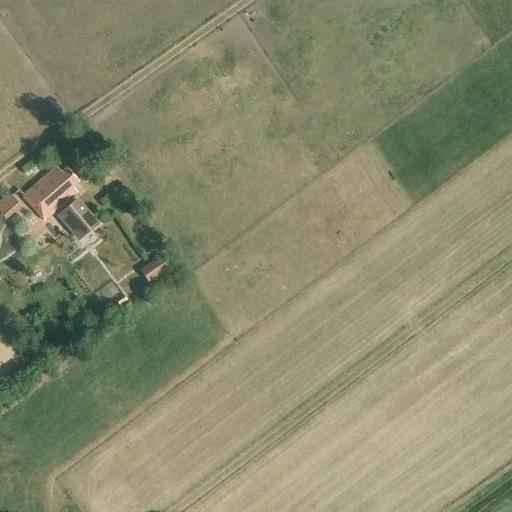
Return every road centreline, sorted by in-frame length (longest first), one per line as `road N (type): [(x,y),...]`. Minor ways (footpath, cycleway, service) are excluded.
road 1 (track): [(170,511),(511,251)]
road 2 (track): [(246,0),(0,177)]
